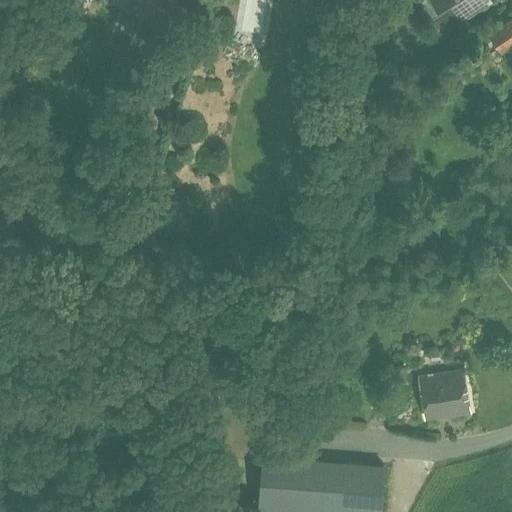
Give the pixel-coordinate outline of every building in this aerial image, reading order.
[(152,0),(172,8),(175,0),(152,0)] [(256,0),(254,61),(278,62),(280,0),(256,0)] [(420,0),(442,33),(459,22),(476,12),(493,1),(492,0),(420,0)] [(153,38),(162,16),(129,3),(120,25),(153,38)] [(511,16),(490,32),(502,51),(511,44),(511,16)] [(195,349),(188,383),(200,386),(207,352),(195,349)] [(239,403),(281,412),(287,375),(246,366),(239,403)] [(419,375),(426,419),(471,412),(464,368),(419,375)] [(259,511),(382,511),(386,463),(263,453),(259,511)]
